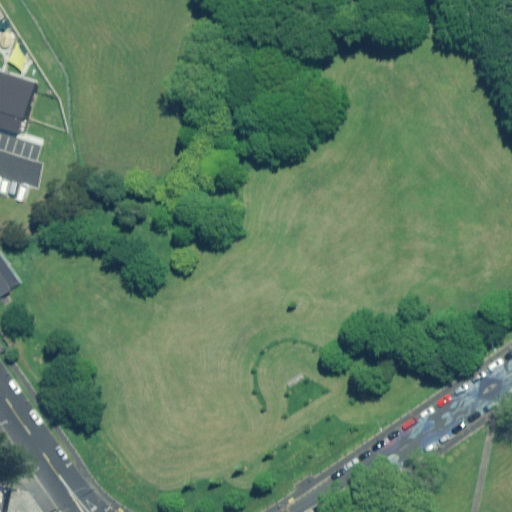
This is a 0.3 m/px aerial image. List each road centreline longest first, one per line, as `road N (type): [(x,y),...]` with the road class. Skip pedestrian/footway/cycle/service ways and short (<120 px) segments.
road 1 (tertiary): [(511,372),(307,509)]
road 2 (unclassified): [(0,390),(75,496)]
